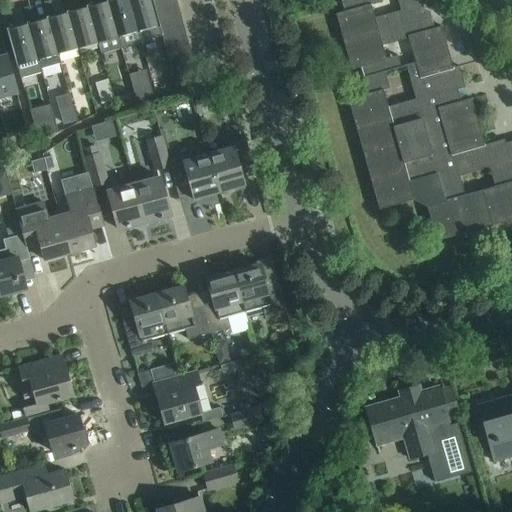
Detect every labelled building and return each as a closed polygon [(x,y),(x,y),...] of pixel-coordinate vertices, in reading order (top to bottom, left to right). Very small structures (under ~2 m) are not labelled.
[(59,53),(78,47),(67,12),(56,15),(51,0),(49,0),(43,2),(47,17),(60,63),(61,62),(59,53)] [(78,47),(98,42),(87,6),(76,9),(72,0),(64,0),(67,12),(78,47)] [(101,53),(121,47),(108,0),(96,4),(94,0),(85,0),(87,6),(98,42),(101,53)] [(141,41),(137,30),(128,0),(107,0),(108,0),(121,47),(141,42),(141,41)] [(128,0),(137,30),(141,41),(162,35),(159,24),(155,11),(151,0),(128,0)] [(151,0),(155,11),(178,5),(176,0),(151,0)] [(360,66),(367,93),(348,99),(379,209),(414,199),(426,205),(436,240),(511,218),(511,140),(485,148),(484,144),(471,98),(461,100),(457,89),(465,87),(459,66),(459,65),(453,67),(441,26),(434,28),(429,12),(425,13),(423,7),(421,0),(340,0),(341,0),(344,11),(336,13),(351,69),(360,66)] [(42,68),(60,63),(47,17),(36,21),(31,5),(23,8),(27,23),(38,59),(39,59),(42,68)] [(159,24),(181,17),(178,5),(155,11),(159,24)] [(16,26),(11,11),(2,13),(21,77),(42,71),(38,59),(27,23),(16,26)] [(159,24),(162,35),(184,28),(181,17),(159,24)] [(162,35),(165,47),(188,40),(184,28),(162,35)] [(165,47),(169,60),(192,54),(188,40),(165,47)] [(0,55),(0,96),(17,92),(6,54),(0,55)] [(169,60),(171,69),(194,62),(192,54),(169,60)] [(129,77),(135,99),(149,95),(143,74),(129,77)] [(207,106),(195,108),(196,115),(208,112),(207,106)] [(73,108),(60,112),(64,124),(76,121),(73,108)] [(54,115),(34,121),(38,137),(58,131),(54,115)] [(154,169),(170,165),(168,160),(161,136),(146,141),(154,169)] [(7,137),(0,138),(0,153),(11,150),(7,137)] [(222,149),(207,153),(218,192),(245,184),(243,177),(255,174),(245,138),(221,145),(222,149)] [(82,149),(93,186),(108,182),(100,153),(97,153),(95,145),(82,149)] [(168,160),(170,165),(178,196),(191,192),(193,199),(218,192),(207,153),(193,157),(192,153),(168,160)] [(160,176),(133,183),(144,222),(170,215),(160,176)] [(144,222),(133,183),(108,190),(118,229),(144,222)] [(19,188),(10,191),(14,205),(23,202),(19,188)] [(69,207),(58,210),(70,252),(95,245),(87,218),(100,214),(93,188),(66,195),(69,207)] [(16,209),(23,233),(26,246),(27,246),(24,235),(36,232),(44,259),(70,252),(58,210),(46,213),(43,201),(16,209)] [(5,248),(0,249),(0,295),(26,288),(19,261),(29,258),(26,246),(23,233),(3,239),(5,248)] [(260,264),(233,271),(244,311),(262,306),(265,317),(286,311),(279,285),(267,288),(260,264)] [(214,303),(202,306),(209,332),(230,326),(227,316),(244,311),(233,271),(207,279),(214,303)] [(183,285),(156,293),(168,333),(185,329),(188,338),(209,332),(202,306),(190,310),(183,285)] [(125,328),(132,354),(153,348),(150,338),(168,333),(156,293),(130,300),(137,325),(125,328)] [(251,347),(239,350),(241,357),(253,354),(251,347)] [(23,408),(26,417),(49,411),(46,402),(72,394),(64,365),(53,368),(50,358),(19,367),(25,386),(26,391),(33,389),(37,404),(23,408)] [(137,373),(142,387),(153,384),(149,369),(137,373)] [(164,423),(200,412),(203,423),(222,417),(219,407),(210,410),(202,383),(200,384),(196,371),(162,381),(165,393),(157,396),(164,423)] [(439,388),(438,386),(414,393),(412,387),(399,391),(401,397),(365,407),(376,444),(404,436),(410,458),(428,452),(435,481),(470,471),(457,422),(449,424),(447,418),(439,388)] [(511,393),(477,403),(482,423),(493,460),(511,454),(511,393)] [(257,407),(246,410),(230,415),(235,431),(262,424),(257,407)] [(78,414),(59,419),(36,426),(40,438),(49,436),(54,452),(71,447),(71,448),(75,447),(75,446),(86,443),(78,414)] [(29,431),(26,417),(0,424),(0,427),(3,438),(29,431)] [(218,428),(170,442),(178,471),(210,462),(207,449),(222,445),(218,428)] [(232,465),(203,473),(208,489),(237,481),(232,465)] [(20,471),(1,476),(0,476),(0,491),(10,489),(13,499),(27,495),(31,511),(53,504),(72,499),(64,470),(23,481),(20,471)] [(199,497),(157,509),(157,511),(201,511),(204,511),(199,497)]
